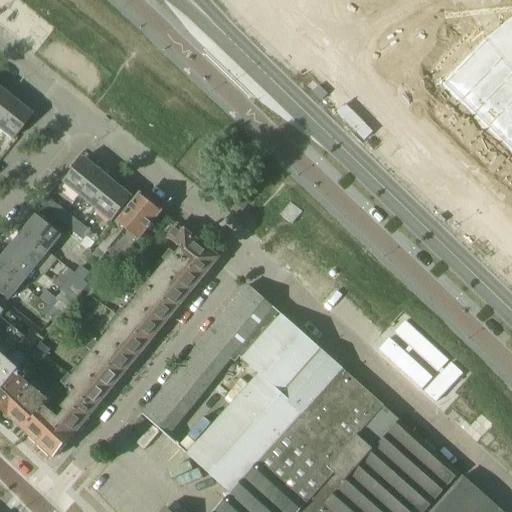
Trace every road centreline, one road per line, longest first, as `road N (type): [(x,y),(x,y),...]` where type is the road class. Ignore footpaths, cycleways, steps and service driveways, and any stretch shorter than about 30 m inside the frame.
road 1 (residential): [(511,367),(131,0)]
road 2 (secondary): [(197,9),(511,313)]
road 3 (residential): [(511,491),(252,260)]
road 4 (residential): [(252,260),(38,505)]
road 5 (residential): [(252,260),(78,116)]
road 6 (residential): [(0,208),(78,116)]
